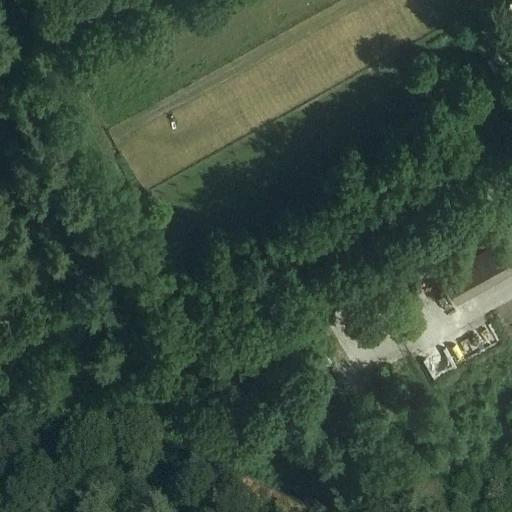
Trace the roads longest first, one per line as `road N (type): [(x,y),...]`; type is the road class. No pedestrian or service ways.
road 1 (unclassified): [(511,178),(0,465)]
road 2 (track): [(209,348),(20,0)]
road 3 (track): [(439,511),(320,285)]
